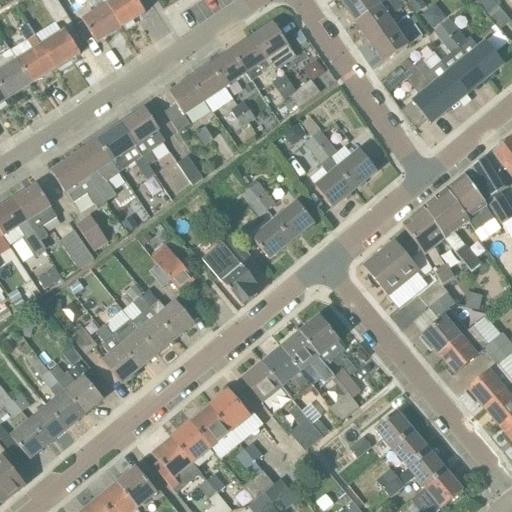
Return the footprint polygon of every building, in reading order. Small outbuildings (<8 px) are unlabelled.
[(39,0),(55,26),(67,19),(55,0),(39,0)] [(115,0),(106,6),(121,30),(145,14),(135,0),(115,0)] [(346,0),(341,3),(355,24),(388,0),(346,0)] [(369,44),(394,27),(388,18),(406,6),(402,0),(388,0),(355,24),(369,44)] [(421,0),(412,0),(407,3),(416,15),(426,7),(421,0)] [(476,0),(475,2),(498,31),(509,23),(491,0),(476,0)] [(121,30),(106,6),(82,21),(97,45),(121,30)] [(440,62),(467,96),(486,81),(450,38),(458,31),(449,20),(433,33),(450,54),(440,62)] [(251,40),(266,62),(288,47),(273,25),(251,40)] [(415,42),(424,35),(415,25),(406,32),(415,42)] [(19,31),(26,43),(34,37),(28,26),(19,31)] [(394,27),(369,44),(383,64),(408,47),(394,27)] [(41,45),(56,70),(80,56),(64,31),(41,45)] [(450,38),(486,81),(504,66),(484,42),(477,48),(469,38),(466,40),(458,31),(450,38)] [(293,37),(302,49),(309,44),(300,32),(293,37)] [(232,53),(252,83),(271,70),(266,62),(251,40),(232,53)] [(16,61),(32,86),(56,70),(41,45),(16,61)] [(9,51),(0,56),(0,69),(1,70),(0,70),(0,87),(8,101),(32,86),(16,61),(9,51)] [(251,84),(252,83),(232,53),(210,67),(225,90),(246,76),(251,84)] [(413,67),(408,61),(402,67),(407,73),(413,67)] [(414,68),(449,111),(467,96),(440,62),(430,70),(422,61),(414,68)] [(205,103),(225,90),(210,67),(190,80),(205,103)] [(449,111),(414,68),(407,73),(423,94),(412,103),(431,126),(449,111)] [(272,83),(278,93),(291,85),(284,75),(272,83)] [(390,76),(382,83),(390,93),(398,86),(390,76)] [(184,117),(205,103),(190,80),(169,94),(176,105),(164,113),(177,133),(189,125),(184,117)] [(295,92),(289,97),(290,99),(296,107),(298,109),(320,94),(311,81),(295,92)] [(284,101),(289,97),(295,92),(291,85),(278,93),(284,101)] [(289,112),(296,107),(290,99),(283,104),(289,112)] [(237,120),(250,112),(243,102),(231,111),(237,120)] [(165,143),(158,133),(159,132),(145,110),(121,126),(149,168),(157,162),(151,153),(165,143)] [(250,112),(237,120),(243,129),(255,121),(250,112)] [(314,117),(303,124),(312,137),(323,129),(314,117)] [(134,163),(146,182),(155,176),(149,168),(121,126),(98,142),(119,173),(134,163)] [(305,138),(295,126),(281,136),(291,149),(305,138)] [(214,140),(205,127),(196,134),(204,146),(214,140)] [(338,154),(320,132),(312,139),(329,161),(338,154)] [(329,161),(312,139),(304,146),(321,168),(329,161)] [(511,177),(511,140),(511,139),(493,154),(511,177)] [(116,196),(108,183),(120,175),(119,173),(98,142),(75,157),(105,203),(116,196)] [(359,152),(345,163),(337,170),(354,191),(377,173),(359,152)] [(107,206),(105,203),(75,157),(51,173),(65,194),(66,194),(73,204),(87,195),(98,212),(107,206)] [(203,181),(187,157),(177,164),(192,188),(203,181)] [(511,216),(499,195),(507,189),(488,158),(469,173),(479,191),(501,226),(511,219),(511,216)] [(354,191),(337,170),(329,177),(315,188),(332,210),(354,191)] [(493,221),(476,194),(464,178),(445,193),(469,224),(475,234),(493,221)] [(249,190),(267,212),(275,205),(258,183),(249,190)] [(48,238),(42,228),(57,219),(37,186),(14,201),(40,242),(48,238)] [(258,219),(267,212),(249,190),(241,196),(258,219)] [(423,211),(444,242),(454,235),(469,224),(445,193),(423,211)] [(34,258),(45,251),(40,242),(14,201),(0,209),(0,232),(3,238),(18,229),(24,238),(22,239),(34,258)] [(273,221),(292,243),(314,225),(295,202),(273,221)] [(434,250),(444,242),(423,211),(402,228),(414,243),(425,258),(438,281),(418,298),(429,310),(448,295),(442,287),(453,279),(446,266),(444,267),(434,250)] [(76,225),(94,254),(108,245),(90,216),(76,225)] [(121,225),(128,234),(138,227),(131,217),(121,225)] [(273,221),(251,239),(269,261),(292,243),(273,221)] [(221,243),(201,260),(242,309),(255,298),(253,295),(260,289),(241,267),(251,258),(238,243),(228,231),(218,239),(221,243)] [(59,243),(78,271),(94,261),(74,232),(59,243)] [(148,233),(138,240),(143,247),(152,240),(148,233)] [(417,297),(418,298),(438,281),(425,258),(414,243),(401,253),(394,244),(364,269),(399,312),(417,297)] [(158,266),(171,282),(179,293),(194,281),(165,246),(151,257),(158,266)] [(481,264),(466,246),(465,246),(464,247),(455,254),(471,273),(481,264)] [(163,288),(171,282),(158,266),(150,273),(163,288)] [(54,286),(47,275),(43,278),(38,281),(45,291),(50,288),(54,286)] [(83,289),(78,282),(69,289),(75,296),(83,289)] [(142,294),(135,286),(126,293),(133,301),(142,294)] [(16,291),(8,296),(14,306),(22,301),(16,291)] [(149,291),(140,298),(149,309),(158,302),(149,291)] [(422,337),(439,356),(460,339),(467,333),(467,332),(448,310),(455,304),(448,295),(429,310),(439,323),(422,337)] [(141,315),(131,323),(158,355),(176,341),(157,318),(149,309),(140,298),(132,304),(141,315)] [(60,300),(51,301),(51,313),(60,313),(60,300)] [(157,318),(176,341),(194,325),(176,303),(157,318)] [(0,312),(0,324),(17,314),(12,305),(0,312)] [(327,361),(330,364),(345,352),(337,343),(338,342),(318,319),(300,334),(324,364),(327,361)] [(129,320),(112,334),(111,335),(140,370),(158,355),(131,323),(129,320)] [(20,335),(29,337),(32,327),(23,325),(20,335)] [(101,347),(109,356),(102,362),(121,386),(140,370),(111,335),(112,334),(105,326),(95,334),(104,345),(101,347)] [(472,327),(467,332),(467,333),(460,339),(439,356),(455,376),(483,352),(490,360),(510,344),(502,334),(488,346),(472,327)] [(71,338),(86,356),(97,346),(82,328),(71,338)] [(324,364),(300,334),(281,349),(310,384),(317,392),(335,377),(324,364)] [(72,367),(81,360),(68,344),(59,351),(72,367)] [(496,368),(498,366),(511,354),(511,346),(510,344),(490,360),(496,368)] [(312,387),(310,384),(281,349),(263,365),(291,400),(293,402),(312,387)] [(272,416),(291,400),(263,365),(243,381),(272,416)] [(48,373),(84,416),(103,401),(83,377),(73,386),(57,366),(48,373)] [(468,391),(484,411),(511,387),(511,382),(498,366),(496,368),(468,391)] [(348,394),(351,399),(360,392),(343,371),(335,377),(348,394)] [(46,408),(66,431),(84,416),(48,373),(40,380),(56,400),(46,408)] [(511,387),(484,411),(500,429),(511,418),(511,387)] [(244,442),(259,429),(229,393),(209,408),(235,439),(239,435),(244,442)] [(351,399),(348,394),(329,409),(340,423),(359,409),(351,399)] [(21,395),(12,402),(22,414),(30,407),(21,395)] [(14,420),(22,414),(12,402),(4,409),(14,420)] [(322,439),(307,419),(296,406),(288,412),(298,426),(290,433),(305,452),(322,439)] [(66,431),(46,408),(28,423),(48,446),(66,431)] [(231,442),(235,439),(209,408),(190,424),(211,450),(220,461),(236,448),(231,442)] [(391,451),(413,433),(397,413),(364,440),(363,438),(349,450),(357,460),(371,448),(381,439),(391,451)] [(511,418),(500,429),(511,444),(511,418)] [(318,420),(312,425),(322,439),(329,434),(318,420)] [(28,423),(10,438),(29,461),(48,446),(28,423)] [(206,474),(220,461),(211,450),(190,424),(171,440),(193,465),(192,465),(195,469),(199,466),(206,474)] [(391,451),(398,460),(408,471),(430,453),(413,433),(391,451)] [(171,440),(153,455),(164,468),(159,472),(176,492),(182,486),(176,480),(185,472),(193,482),(201,476),(195,469),(192,465),(193,465),(171,440)] [(244,451),(255,463),(262,457),(252,444),(244,451)] [(0,503),(2,506),(24,488),(3,462),(8,457),(0,446),(0,503)] [(273,486),(255,463),(244,451),(236,457),(253,479),(243,488),(254,502),(255,502),(264,495),(274,487),(273,486)] [(424,491),(446,472),(430,453),(408,471),(397,480),(384,491),(390,498),(414,478),(424,490),(424,491)] [(139,511),(154,511),(164,504),(136,469),(117,485),(139,511)] [(376,481),(384,491),(397,480),(389,470),(388,471),(376,481)] [(419,511),(438,511),(463,492),(446,472),(424,491),(424,490),(410,501),(419,511)] [(207,482),(217,495),(225,488),(214,476),(207,482)] [(264,495),(272,505),(289,492),(280,481),(273,486),(274,487),(264,495)] [(207,482),(198,489),(213,507),(206,511),(230,511),(231,511),(217,495),(207,482)] [(139,511),(117,485),(97,501),(106,511),(139,511)] [(350,499),(343,491),(337,496),(344,504),(350,499)] [(255,502),(254,502),(247,508),(250,511),(263,511),(272,505),(264,495),(255,502)] [(106,511),(97,501),(83,511),(106,511)] [(360,511),(353,503),(341,511),(360,511)]
